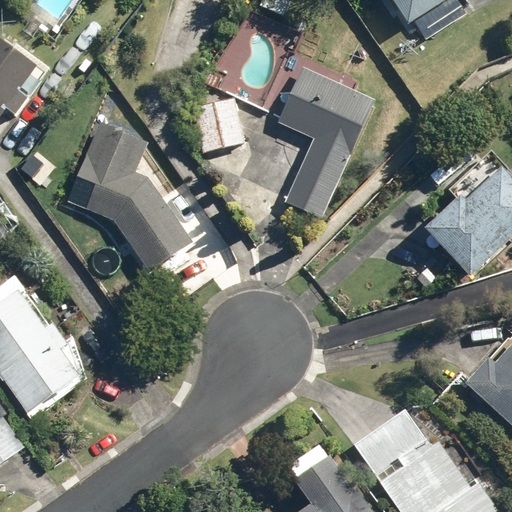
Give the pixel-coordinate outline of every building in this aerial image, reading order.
[(395,0),(414,24),(447,0),(395,0)] [(0,37),(0,112),(40,68),(3,34),(0,37)] [(379,108),(348,91),(348,90),(304,69),(276,123),(312,140),(283,194),(321,215),(379,108)] [(205,103),(207,149),(239,148),(237,102),(205,103)] [(156,271),(200,240),(155,176),(141,170),(153,142),(105,122),(82,177),(100,185),(91,207),(120,219),(156,271)] [(435,225),(481,274),(511,245),(511,166),(475,200),(470,194),(435,225)] [(0,236),(2,239),(24,223),(0,191),(0,236)] [(55,326),(26,287),(0,306),(0,359),(37,412),(88,375),(68,347),(76,341),(61,322),(55,326)] [(86,322),(73,332),(96,362),(109,351),(86,322)] [(496,358),(474,382),(511,417),(511,351),(502,363),(496,358)] [(0,466),(26,449),(5,420),(16,412),(0,389),(0,466)] [(410,412),(358,445),(405,511),(504,511),(486,482),(477,490),(447,442),(440,447),(434,438),(431,440),(410,412)] [(380,511),(362,485),(361,486),(340,455),(305,478),(321,502),(306,511),(380,511)]
